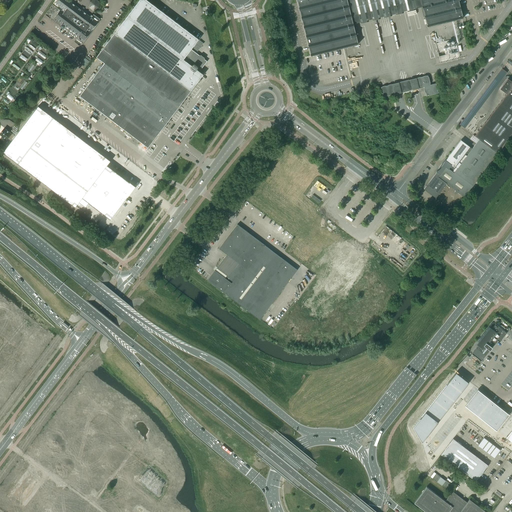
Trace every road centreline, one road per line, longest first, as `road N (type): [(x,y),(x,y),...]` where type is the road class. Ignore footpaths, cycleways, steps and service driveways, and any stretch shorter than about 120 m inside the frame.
road 1 (primary): [(360,511),(111,305)]
road 2 (primary): [(98,316),(339,511)]
road 3 (primary): [(325,438),(290,422),(218,364),(111,305)]
road 4 (primary): [(98,316),(215,446),(271,492)]
road 5 (secondary): [(371,465),(380,431),(497,283)]
road 6 (secondary): [(487,275),(368,425),(339,439)]
road 7 (unclassified): [(397,192),(511,40)]
road 8 (tertiary): [(126,282),(236,139)]
road 9 (primary): [(126,282),(0,197)]
road 10 (primary): [(111,305),(0,214)]
road 11 (tertiary): [(0,450),(82,339)]
road 12 (primary): [(0,236),(98,316)]
road 13 (track): [(0,437),(101,511)]
road 14 (tertiary): [(494,266),(397,192)]
road 15 (tertiary): [(392,199),(487,275)]
